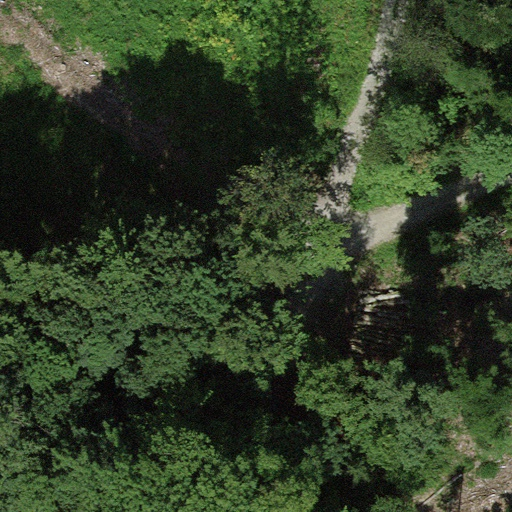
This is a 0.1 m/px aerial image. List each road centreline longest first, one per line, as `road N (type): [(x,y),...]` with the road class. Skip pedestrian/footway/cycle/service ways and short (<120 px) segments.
road 1 (track): [(243,511),(314,233),(352,0)]
road 2 (track): [(314,233),(511,151)]
